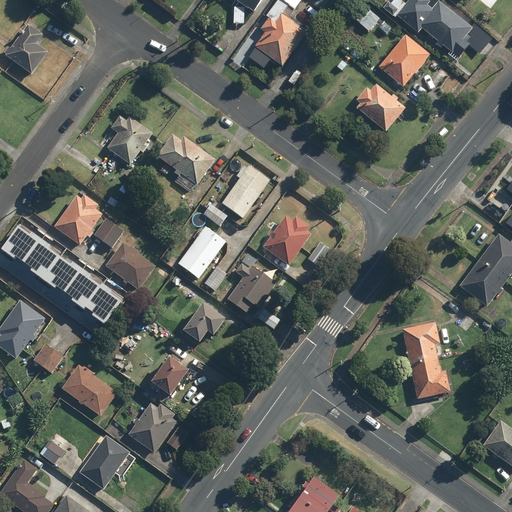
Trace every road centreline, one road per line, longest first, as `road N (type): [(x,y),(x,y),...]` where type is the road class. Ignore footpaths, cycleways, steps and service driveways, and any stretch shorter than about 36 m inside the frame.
road 1 (residential): [(124,29),(403,225)]
road 2 (residential): [(294,376),(481,511)]
road 3 (residential): [(0,201),(124,29)]
road 4 (tertiary): [(294,376),(403,225)]
road 5 (tertiary): [(403,225),(511,88)]
road 6 (tertiary): [(197,511),(294,376)]
